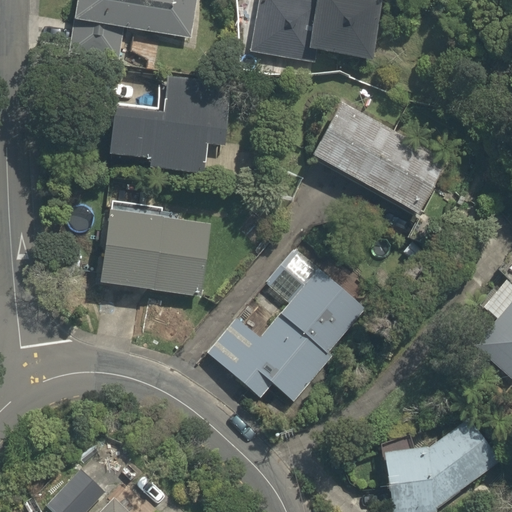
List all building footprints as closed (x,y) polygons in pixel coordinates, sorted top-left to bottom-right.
[(67,54),(117,62),(122,28),(189,39),(195,0),(76,0),(73,17),(73,21),(67,54)] [(258,0),(248,52),(313,65),(315,52),(371,61),(381,0),(258,0)] [(253,79),(254,69),(238,68),(237,78),(253,79)] [(108,109),(105,175),(206,180),(207,149),(230,150),(233,90),(157,87),(156,111),(108,109)] [(342,103),(309,165),(415,222),(448,160),(342,103)] [(165,229),(166,211),(111,207),(105,291),(206,298),(210,232),(165,229)] [(203,357),(264,405),(274,392),(289,404),(364,310),(288,250),(259,286),(288,309),(260,344),(231,321),(203,357)] [(511,255),(498,274),(505,279),(479,313),(493,324),(479,343),(487,349),(477,361),(511,388),(511,386),(511,255)] [(498,455),(478,432),(444,436),(429,466),(388,472),(393,511),(434,511),(447,508),(498,455)] [(134,511),(128,506),(121,511),(96,488),(73,511),(134,511)] [(179,511),(165,496),(147,511),(179,511)]
